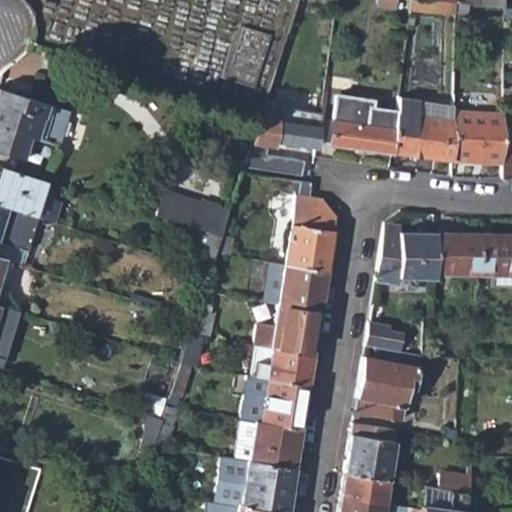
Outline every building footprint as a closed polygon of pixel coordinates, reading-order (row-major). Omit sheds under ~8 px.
[(290,17),(328,18),(330,2),(295,1),(290,17)] [(400,15),(451,16),(451,5),(427,4),(401,4),(400,15)] [(0,88),(0,126),(28,135),(31,136),(55,144),(66,110),(0,88)] [(324,142),(388,151),(392,111),(365,108),(366,100),(330,95),(324,142)] [(239,167),(297,175),(299,160),(260,154),(261,144),(264,145),(265,140),(311,146),(316,112),(270,106),(270,103),(265,103),(264,109),(259,109),(257,115),(256,115),(239,167)] [(449,159),(499,160),(499,137),(500,109),(450,110),(450,117),(449,159)] [(388,151),(449,159),(450,117),(392,111),(388,151)] [(0,151),(21,158),(23,152),(28,135),(0,126),(0,151)] [(499,177),(511,176),(511,137),(499,137),(499,160),(499,177)] [(20,211),(31,215),(42,182),(0,167),(0,204),(3,206),(20,211)] [(150,216),(190,228),(196,206),(158,193),(150,216)] [(322,269),(329,229),(331,214),(318,198),(292,194),(281,262),(322,269)] [(196,206),(190,228),(216,236),(225,211),(214,208),(215,204),(202,200),(201,204),(197,202),(196,206)] [(0,204),(0,242),(24,250),(35,216),(31,215),(20,211),(3,206),(0,204)] [(395,276),(430,276),(430,272),(430,232),(396,232),(397,225),(380,222),(371,280),(393,284),(395,276)] [(179,263),(205,271),(212,251),(216,236),(190,228),(179,263)] [(430,232),(430,272),(474,273),(475,233),(430,232)] [(511,272),(511,234),(475,233),(474,273),(511,272)] [(292,304),(316,308),(322,269),(281,262),(274,301),(292,304)] [(199,290),(210,291),(212,281),(203,280),(199,290)] [(199,290),(192,312),(207,314),(211,292),(210,291),(199,290)] [(309,354),(316,308),(292,304),(274,301),(271,326),(253,322),(249,345),(267,347),(285,350),(309,354)] [(190,318),(185,335),(205,338),(207,338),(211,315),(207,314),(192,312),(190,318)] [(167,330),(185,335),(190,318),(172,313),(167,330)] [(361,345),(396,351),(399,333),(385,331),(386,325),(364,322),(361,345)] [(176,364),(200,368),(205,338),(185,335),(179,354),(176,362),(176,364)] [(263,378),(304,385),(309,354),(285,350),(267,347),(264,368),(252,366),(251,376),(263,378)] [(349,411),(396,418),(401,384),(408,384),(411,362),(359,353),(349,411)] [(242,418),(297,427),(304,385),(263,378),(259,403),(245,400),(242,418)] [(159,418),(150,444),(161,446),(174,407),(162,405),(159,418)] [(237,417),(231,458),(290,468),(297,427),(242,418),(237,417)] [(346,434),(340,471),(385,478),(391,442),(346,434)] [(218,455),(210,502),(275,511),(283,511),(290,468),(231,458),(218,455)] [(0,511),(23,511),(37,469),(0,457),(0,511)] [(340,471),(336,495),(377,503),(378,497),(382,497),(385,478),(340,471)] [(417,511),(465,511),(468,492),(446,488),(443,507),(418,503),(417,511)] [(336,495),(333,511),(379,511),(380,508),(376,507),(377,503),(336,495)] [(200,504),(200,511),(275,511),(210,502),(201,500),(200,504)]
